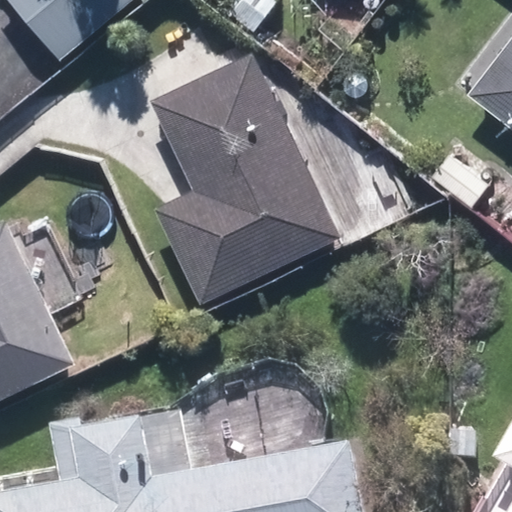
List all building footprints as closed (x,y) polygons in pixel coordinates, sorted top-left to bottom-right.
[(125,0),(13,0),(26,14),(58,54),(125,0)] [(511,36),(470,91),(511,123),(511,36)] [(257,47),(155,95),(181,150),(198,185),(155,205),(200,298),(345,230),(257,47)] [(0,395),(79,358),(10,211),(0,215),(0,395)] [(0,503),(0,511),(363,511),(351,441),(158,475),(147,411),(59,427),(70,491),(0,503)] [(511,511),(511,441),(499,464),(511,471),(511,511)]
